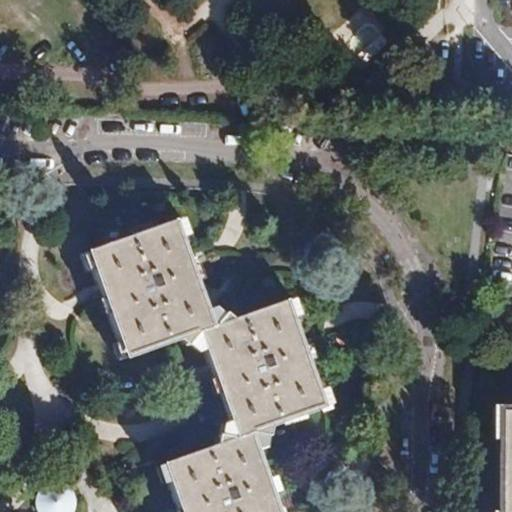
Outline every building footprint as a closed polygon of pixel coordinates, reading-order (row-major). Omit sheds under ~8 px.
[(202,333),(217,328),(179,221),(89,253),(128,359),(202,333)] [(239,438),(254,433),(327,407),(290,302),(217,328),(202,333),(239,438)] [(496,436),(503,436),(504,410),(511,410),(510,403),(495,403),(496,436)] [(511,511),(511,409),(511,410),(504,410),(503,436),(503,511),(502,511),(511,511)] [(182,511),(282,511),(254,433),(239,438),(166,464),(182,511)] [(67,511),(71,488),(39,484),(35,511),(67,511)]
